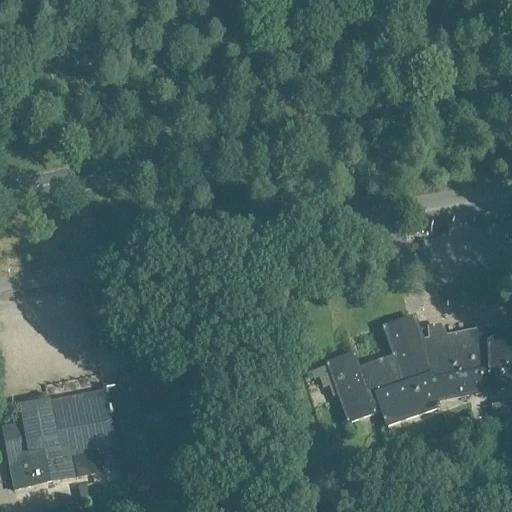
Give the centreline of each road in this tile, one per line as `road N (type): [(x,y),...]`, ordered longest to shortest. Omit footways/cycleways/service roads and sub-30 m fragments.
road 1 (unclassified): [(0,283),(511,180)]
road 2 (secondary): [(0,194),(511,93)]
